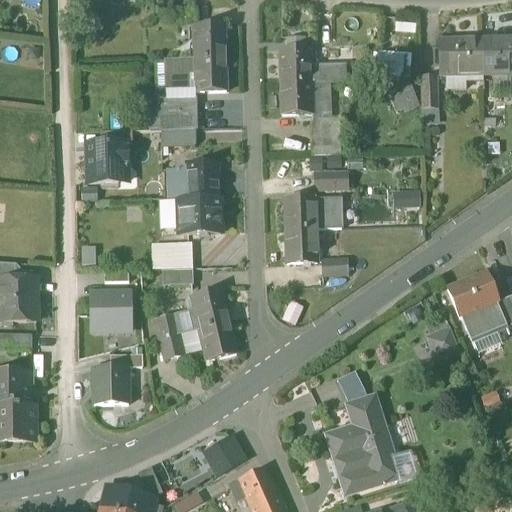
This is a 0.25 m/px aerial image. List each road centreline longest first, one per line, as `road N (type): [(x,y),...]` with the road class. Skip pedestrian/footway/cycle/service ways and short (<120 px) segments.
road 1 (residential): [(55,0),(73,473)]
road 2 (residential): [(264,378),(249,0)]
road 3 (residential): [(511,203),(264,378)]
road 4 (residential): [(236,396),(159,442),(73,473)]
road 5 (residential): [(236,396),(294,511)]
